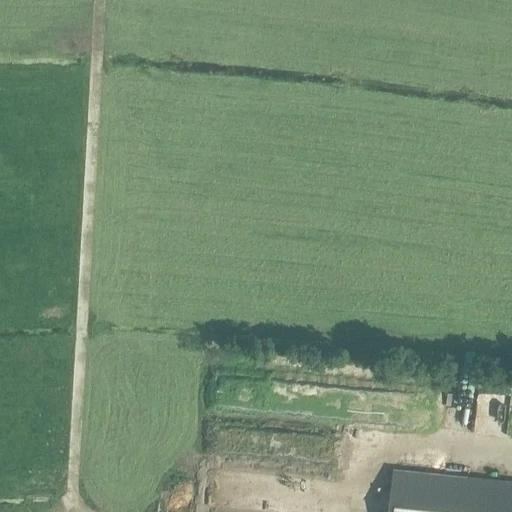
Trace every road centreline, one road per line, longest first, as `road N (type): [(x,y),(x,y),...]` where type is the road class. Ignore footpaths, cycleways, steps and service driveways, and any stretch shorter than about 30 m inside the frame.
road 1 (track): [(100,0),(67,511)]
road 2 (track): [(511,459),(372,440),(356,511)]
